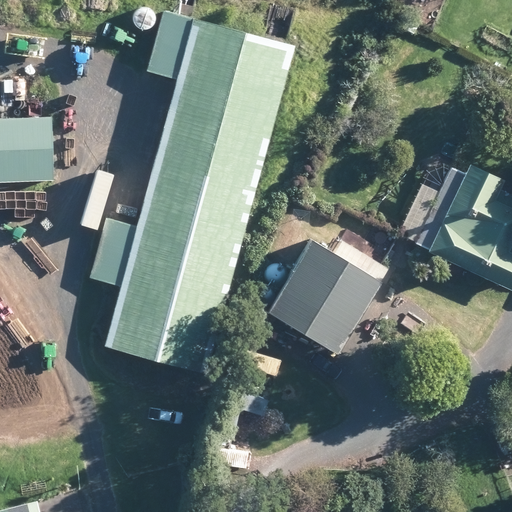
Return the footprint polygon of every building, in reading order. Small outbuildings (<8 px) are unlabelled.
[(118,287),(102,346),(204,374),(249,207),(292,50),(190,23),(163,15),(147,73),(174,81),(134,228),(107,221),(91,280),(118,287)] [(0,184),(53,183),(51,120),(0,121),(0,184)] [(511,191),(503,187),(453,164),(437,198),(420,190),(397,239),(511,292),(511,289),(511,191)] [(378,285),(311,244),(269,314),(337,355),(378,285)] [(268,402),(245,393),(238,409),(261,419),(268,402)]
